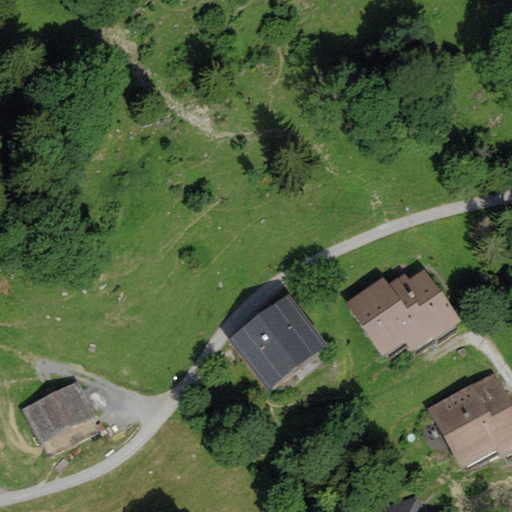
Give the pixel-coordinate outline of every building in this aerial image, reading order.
[(411,366),(462,334),(425,276),(409,287),(405,280),(387,292),(383,287),(344,312),(382,369),(404,355),(411,366)] [(231,330),(264,376),(311,343),(282,302),(254,321),(251,316),(231,330)] [(264,376),(267,381),(315,348),(311,343),(264,376)] [(511,440),(511,416),(494,383),(471,396),(466,387),(489,374),(488,373),(429,405),(458,458),(493,439),(498,448),(511,440)] [(466,387),(471,396),(494,383),(489,374),(466,387)] [(29,410),(44,441),(89,419),(73,388),(29,410)] [(447,511),(444,511),(420,511),(413,490),(354,510),(354,511),(447,511)]
